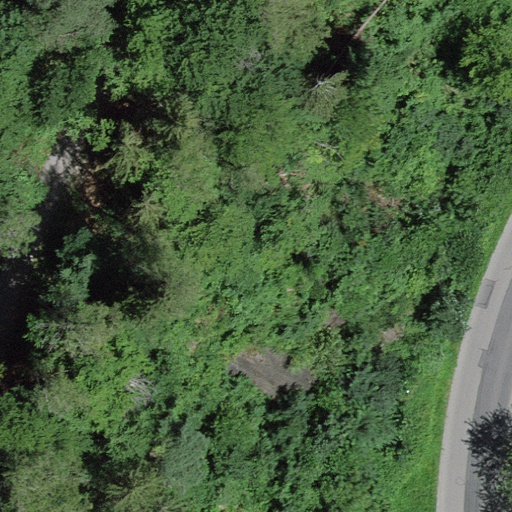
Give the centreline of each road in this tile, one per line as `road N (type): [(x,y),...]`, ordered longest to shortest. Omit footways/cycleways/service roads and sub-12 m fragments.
road 1 (track): [(0,314),(30,227),(107,67)]
road 2 (residential): [(511,297),(474,511)]
